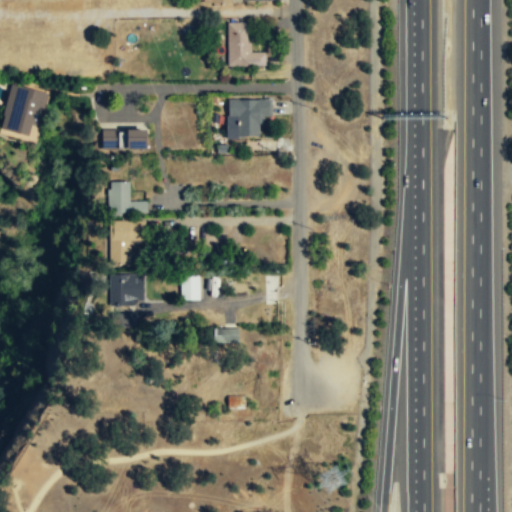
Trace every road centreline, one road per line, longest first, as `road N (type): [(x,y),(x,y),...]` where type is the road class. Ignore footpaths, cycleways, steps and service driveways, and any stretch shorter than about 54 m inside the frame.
road 1 (motorway): [(476,511),(476,0)]
road 2 (residential): [(294,0),(304,388)]
road 3 (motorway): [(416,220),(401,273),(383,511)]
road 4 (motorway): [(416,220),(421,511)]
road 5 (motorway): [(416,0),(416,220)]
